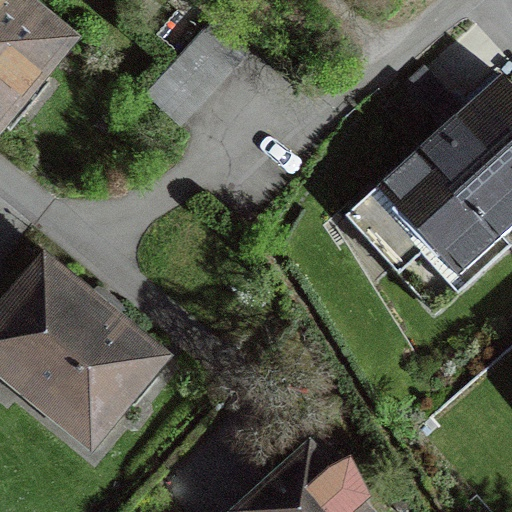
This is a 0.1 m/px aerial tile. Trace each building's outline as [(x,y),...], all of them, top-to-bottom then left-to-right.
[(0,0),(0,122),(21,97),(15,92),(31,72),(37,77),(66,42),(15,0),(0,0)] [(181,125),(246,54),(213,24),(148,95),(181,125)] [(443,129),(464,110),(425,66),(404,85),(443,129)] [(377,188),(380,191),(382,189),(387,195),(362,218),(398,259),(422,238),(458,278),(511,228),(511,87),(501,76),(464,110),(443,129),(377,188)] [(0,335),(0,358),(30,382),(26,387),(79,431),(109,394),(120,403),(157,358),(44,266),(4,315),(11,322),(0,335)] [(362,511),(309,452),(242,511),(362,511)]
